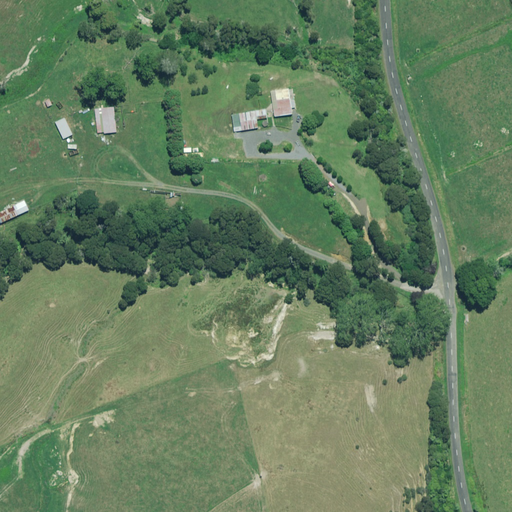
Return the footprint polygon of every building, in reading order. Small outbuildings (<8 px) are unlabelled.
[(290,101),(288,89),(271,91),(274,117),(292,114),(291,108),(295,107),(294,101),(290,101)] [(52,105),(49,99),(44,102),(47,108),(52,105)] [(116,132),(114,107),(95,109),(97,133),(104,132),(104,133),(116,132)] [(267,118),(265,109),(231,115),(234,132),(258,128),(256,120),(267,118)] [(72,135),(65,118),(55,123),(62,139),(72,135)] [(65,147),(67,152),(76,148),(75,144),(65,147)] [(202,144),(183,145),(184,158),(203,157),(202,144)] [(29,210),(24,201),(0,212),(0,219),(2,223),(29,210)]
